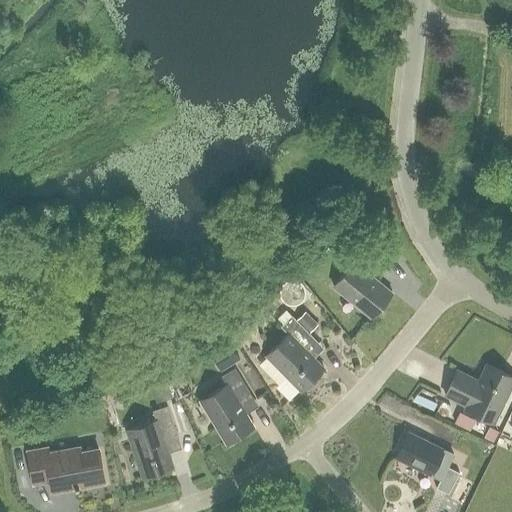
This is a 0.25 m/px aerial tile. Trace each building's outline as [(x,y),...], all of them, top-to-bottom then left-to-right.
[(352,262),(332,287),(371,318),(392,293),(367,273),(374,264),(373,263),(357,251),(355,250),(348,259),(352,262)] [(306,311),(298,319),(310,332),(318,324),(306,311)] [(288,333),(265,355),(268,358),(301,391),(324,368),(315,359),(302,347),(312,337),(291,316),(282,325),(281,326),(288,333)] [(232,347),(222,353),(231,367),(240,361),(232,347)] [(473,392),(451,381),(445,395),(466,405),(465,409),(493,423),(511,384),(511,376),(487,364),(473,392)] [(248,394),(232,369),(221,376),(226,384),(199,401),(225,443),(253,426),(237,401),(248,394)] [(166,381),(151,386),(157,404),(173,398),(166,381)] [(142,477),(173,467),(163,438),(176,434),(174,427),(179,426),(172,404),(153,411),(156,420),(126,430),(142,477)] [(460,414),(455,423),(471,430),(475,421),(460,414)] [(491,429),(486,440),(495,444),(500,433),(491,429)] [(439,478),(434,487),(448,494),(458,472),(447,466),(453,454),(407,431),(395,457),(439,478)] [(48,452),(48,448),(27,452),(33,485),(50,482),(52,491),(104,481),(97,448),(79,451),(79,446),(48,452)]
